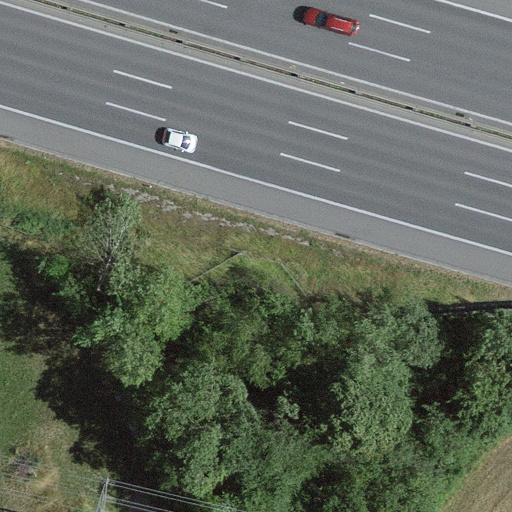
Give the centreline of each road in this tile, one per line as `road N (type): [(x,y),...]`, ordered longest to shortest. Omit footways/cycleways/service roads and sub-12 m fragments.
road 1 (motorway): [(0,54),(511,201)]
road 2 (motorway): [(511,70),(265,0)]
